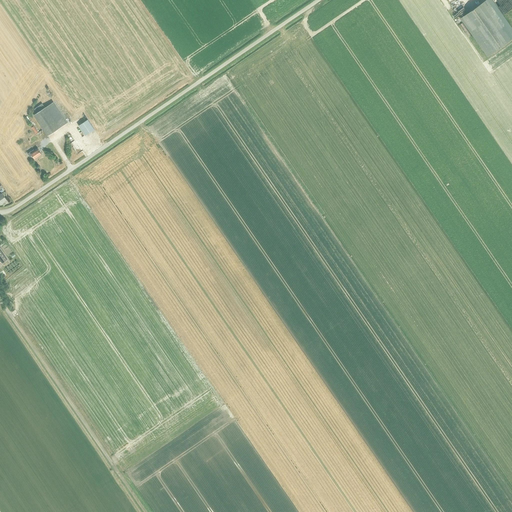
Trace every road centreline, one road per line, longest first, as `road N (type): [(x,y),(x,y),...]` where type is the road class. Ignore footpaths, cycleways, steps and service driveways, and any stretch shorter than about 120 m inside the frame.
road 1 (unclassified): [(0,212),(318,0)]
road 2 (track): [(0,298),(145,511)]
